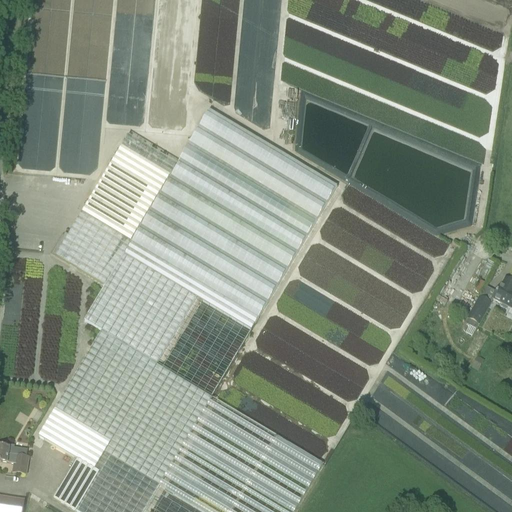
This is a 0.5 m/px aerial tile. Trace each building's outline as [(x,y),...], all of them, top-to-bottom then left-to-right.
[(84,322),(101,332),(101,333),(38,438),(76,460),(53,500),(62,505),(73,511),(146,511),(160,487),(202,511),(295,511),(323,466),(211,400),(253,326),(336,188),(209,112),(176,167),(128,138),(69,237),(65,235),(63,237),(51,256),(105,288),(84,322)] [(511,310),(511,292),(511,293),(511,291),(511,283),(504,279),(500,287),(500,286),(492,300),(511,310)] [(483,296),(489,286),(484,283),(479,294),(483,296)] [(478,326),(480,322),(490,304),(479,298),(466,319),(478,326)] [(477,357),(470,368),(477,372),(484,361),(477,357)] [(37,412),(33,419),(38,422),(42,415),(37,412)] [(0,447),(0,463),(13,465),(12,474),(26,476),(28,458),(15,456),(8,455),(9,449),(0,447)] [(0,511),(22,511),(24,502),(0,498),(0,511)]
